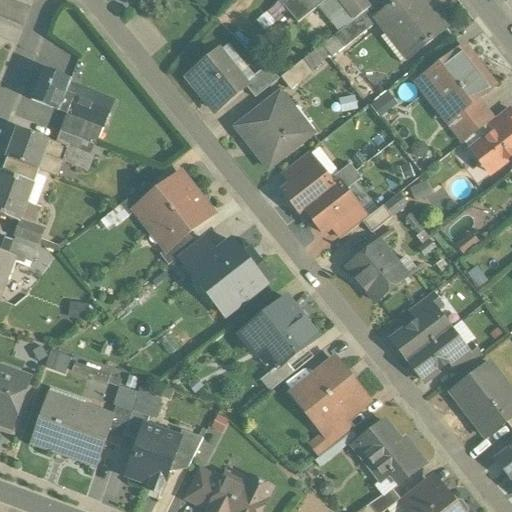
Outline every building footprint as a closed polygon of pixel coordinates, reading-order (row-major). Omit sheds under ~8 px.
[(277,0),(298,24),(327,0),(277,0)] [(370,9),(362,0),(336,0),(354,21),(366,12),(370,9)] [(422,0),(402,0),(376,20),(408,61),(447,31),(422,0)] [(354,21),(334,37),(344,50),(371,29),(369,26),(374,22),(366,12),(354,21)] [(228,47),(189,79),(216,114),(245,89),(247,87),(245,85),(253,78),(228,47)] [(463,49),(417,84),(449,125),(478,102),(490,92),(472,70),(477,66),(463,49)] [(301,63),(279,80),(289,92),(310,75),(301,63)] [(253,78),(245,85),(247,87),(245,89),(254,99),(279,80),(266,68),(253,78)] [(69,84),(42,73),(30,101),(58,112),(59,111),(67,115),(79,120),(85,105),(64,97),(69,84)] [(281,96),(235,130),(267,171),(312,136),(281,96)] [(478,102),(449,125),(464,144),(487,126),(493,122),(478,102)] [(96,110),(85,105),(79,120),(91,124),(96,110)] [(108,114),(96,110),(91,124),(94,125),(102,129),(108,114)] [(493,122),(487,126),(494,136),(495,136),(511,123),(511,116),(507,110),(493,122)] [(79,120),(67,115),(60,133),(81,141),(87,143),(94,125),(91,124),(79,120)] [(511,123),(495,136),(494,136),(482,146),(481,144),(473,150),(474,151),(472,154),(483,168),(488,165),(494,172),(511,157),(511,123)] [(55,146),(17,132),(7,160),(37,171),(42,157),(62,164),(67,150),(55,146)] [(81,141),(60,133),(55,146),(67,150),(76,153),(81,141)] [(76,153),(72,165),(81,169),(86,155),(90,156),(94,146),(87,143),(81,141),(76,153)] [(76,153),(67,150),(62,164),(71,168),(72,165),(76,153)] [(308,154),(281,175),(290,186),(291,187),(317,166),(308,154)] [(37,171),(7,160),(2,174),(33,185),(38,171),(37,171)] [(329,181),(317,166),(291,187),(290,186),(282,193),(300,216),(305,213),(335,189),(329,181)] [(349,166),(329,181),(335,189),(339,185),(355,173),(349,166)] [(2,174),(2,173),(0,178),(0,218),(18,225),(19,223),(33,185),(2,174)] [(355,173),(339,185),(345,192),(361,180),(355,173)] [(156,194),(142,205),(143,206),(158,226),(195,196),(179,176),(156,194)] [(148,184),(119,207),(128,218),(143,206),(142,205),(156,194),(148,184)] [(335,189),(305,213),(322,235),(331,228),(333,227),(357,208),(345,192),(339,185),(335,189)] [(195,196),(158,226),(173,245),(174,246),(188,235),(212,217),(195,196)] [(357,208),(333,227),(331,228),(340,240),(367,220),(357,208)] [(44,232),(19,223),(18,225),(14,236),(39,246),(44,232)] [(188,235),(174,246),(173,245),(159,256),(168,266),(178,259),(179,259),(196,245),(188,235)] [(35,252),(5,240),(0,253),(0,257),(11,262),(11,263),(28,269),(35,252)] [(196,245),(179,259),(189,272),(213,253),(202,240),(196,245)] [(252,268),(232,243),(191,275),(225,318),(272,280),(258,263),(252,268)] [(397,270),(378,245),(347,268),(375,304),(401,284),(393,274),(397,270)] [(0,257),(0,292),(11,263),(11,262),(0,257)] [(432,295),(410,311),(418,323),(419,323),(434,311),(435,313),(442,308),(432,295)] [(285,300),(239,337),(252,352),(260,346),(265,352),(270,347),(283,364),(285,366),(286,365),(317,340),(285,300)] [(434,311),(419,323),(418,323),(393,342),(408,363),(450,331),(435,313),(434,311)] [(450,331),(408,363),(424,383),(449,364),(449,363),(465,351),(464,350),(450,331)] [(470,345),(464,350),(465,351),(449,363),(449,364),(458,375),(480,358),(470,345)] [(283,364),(261,382),(269,393),(293,374),(286,365),(285,366),(283,364)] [(337,365),(299,394),(317,416),(311,421),(323,437),(337,426),(338,427),(367,403),(337,365)] [(511,392),(491,366),(452,394),(487,440),(507,424),(511,420),(511,392)] [(28,381),(0,370),(0,422),(10,426),(10,427),(12,428),(28,381)] [(111,419),(47,396),(31,444),(52,452),(54,446),(97,462),(104,443),(112,420),(111,419)] [(131,414),(115,408),(111,419),(112,420),(104,443),(119,448),(123,437),(131,414)] [(149,418),(132,413),(131,414),(123,437),(139,443),(141,438),(139,438),(143,428),(145,428),(149,418)] [(404,452),(382,424),(351,448),(379,483),(388,476),(397,487),(423,467),(409,449),(404,452)] [(323,437),(311,447),(320,458),(346,437),(338,427),(337,426),(323,437)] [(145,428),(143,428),(139,438),(141,438),(139,443),(127,478),(151,486),(149,492),(160,496),(162,490),(163,490),(172,464),(180,441),(179,440),(145,428)] [(203,439),(182,432),(179,440),(180,441),(172,464),(188,470),(203,439)] [(511,450),(497,462),(506,472),(508,470),(511,474),(511,480),(511,450)] [(220,482),(199,471),(185,501),(206,511),(220,482)] [(249,491),(222,478),(220,482),(206,511),(205,511),(260,511),(272,489),(255,481),(249,491)] [(424,482),(399,502),(406,511),(409,511),(433,493),(433,492),(424,482)] [(456,511),(437,489),(433,492),(433,493),(409,511),(456,511)]
